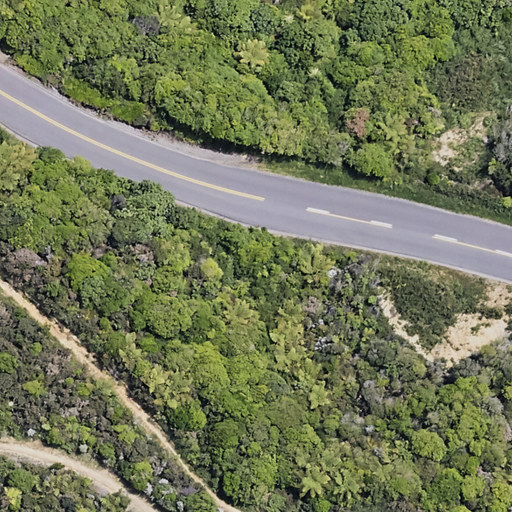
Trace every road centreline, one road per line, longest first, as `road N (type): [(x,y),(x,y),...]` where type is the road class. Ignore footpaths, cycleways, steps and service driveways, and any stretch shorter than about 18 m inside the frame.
road 1 (tertiary): [(511,257),(188,184),(105,155),(0,97)]
road 2 (track): [(273,511),(227,495),(100,354),(0,271)]
